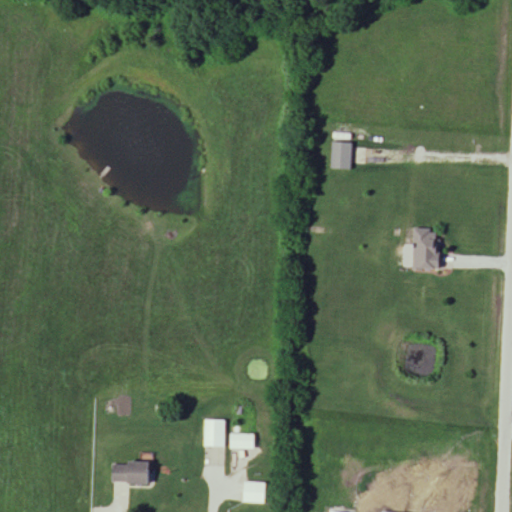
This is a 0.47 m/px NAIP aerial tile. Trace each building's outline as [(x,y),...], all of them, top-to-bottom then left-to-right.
[(413,270),(440,270),(440,229),(413,229),(413,270)] [(226,422),(205,422),(205,449),(226,449),(226,422)] [(256,451),(256,435),(230,435),(230,451),(256,451)] [(155,463),(114,463),(114,485),(155,485),(155,463)] [(245,505),(267,505),(267,484),(245,484),(245,505)]
